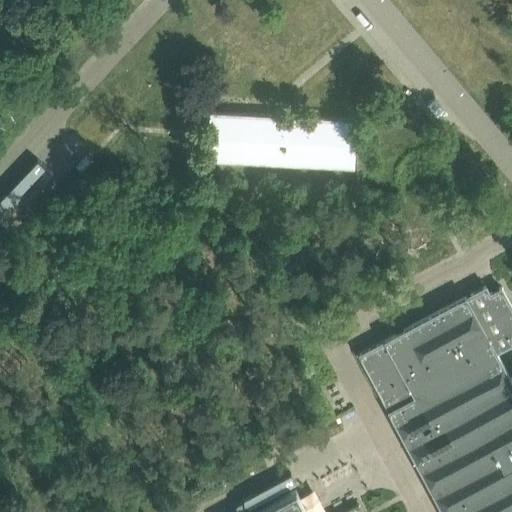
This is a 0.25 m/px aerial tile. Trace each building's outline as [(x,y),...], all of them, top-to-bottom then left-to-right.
[(80,136),(98,153),(137,112),(120,95),(80,136)] [(350,119),(292,116),(215,112),(213,158),(348,165),(350,119)] [(78,168),(84,174),(97,160),(91,154),(78,168)] [(457,222),(463,234),(488,221),(481,209),(457,222)] [(359,352),(445,511),(511,511),(511,379),(496,351),(511,341),(511,332),(511,305),(501,286),(490,292),(486,284),(359,352)] [(363,511),(359,502),(340,511),(308,511),(296,489),(253,511),(363,511)]
